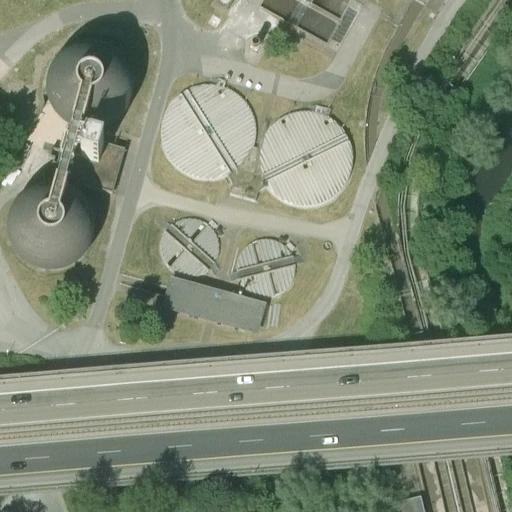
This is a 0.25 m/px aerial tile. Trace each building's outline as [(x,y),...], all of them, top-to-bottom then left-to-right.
[(107,132),(119,124),(132,105),(135,84),(130,70),(121,57),(106,48),(90,45),(70,50),(59,58),(48,75),(45,93),(48,105),(56,119),(66,127),(78,132),(87,135),(98,134),(107,132)] [(229,175),(244,164),(250,153),(255,144),(256,128),(250,108),(239,96),(221,86),(207,85),(189,89),(176,98),(165,113),(162,129),(162,140),(164,149),(173,163),(191,176),(207,179),(229,175)] [(326,203),(340,193),(351,173),(352,156),(346,137),(336,124),(318,115),(303,113),(286,117),(272,127),(262,142),(258,158),(258,168),(261,177),(265,184),(269,191),(287,204),(304,208),(326,203)] [(87,135),(78,132),(76,141),(65,138),(60,155),(70,158),(62,190),(70,193),(73,184),(112,195),(124,152),(86,141),(87,135)] [(26,173),(39,173),(39,148),(26,148),(26,173)] [(244,164),(229,175),(234,184),(231,197),(255,203),(258,190),(265,184),(261,177),(258,168),(258,158),(250,153),(244,164)] [(54,278),(71,273),(78,268),(88,256),(95,234),(93,220),(85,205),(70,193),(62,190),(43,189),(25,196),(12,209),(6,225),(6,243),(9,251),(17,264),(23,270),(37,277),(54,278)] [(207,281),(216,273),(225,258),(226,245),(221,230),(213,220),(203,214),(190,211),(188,211),(174,214),(163,221),(154,234),(151,246),(152,252),(154,262),(161,273),(172,281),(188,285),(207,281)] [(286,306),(295,299),(304,284),(305,271),(301,255),(292,245),(282,239),(269,236),(267,236),(253,239),(242,247),(233,259),(230,271),(231,277),(233,287),(240,298),(255,308),(265,310),(286,306)] [(188,285),(172,281),(163,314),(257,339),(265,310),(255,308),(240,298),(233,287),(231,277),(216,273),(207,281),(188,285)] [(425,511),(422,499),(397,504),(398,511),(425,511)]
